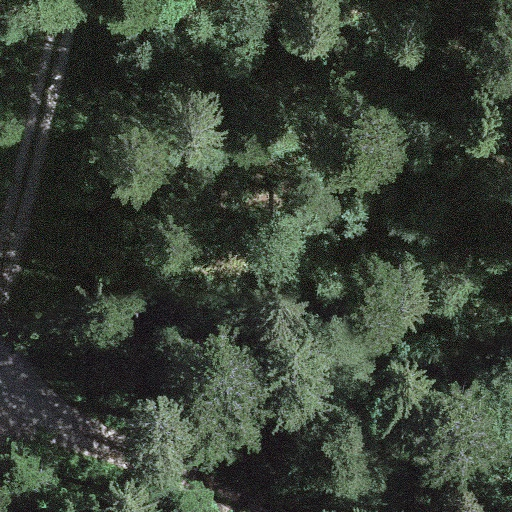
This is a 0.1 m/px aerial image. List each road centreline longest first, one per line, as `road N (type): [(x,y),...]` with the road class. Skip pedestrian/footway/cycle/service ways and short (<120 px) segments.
road 1 (track): [(0,293),(72,0)]
road 2 (track): [(258,511),(204,484),(0,416)]
